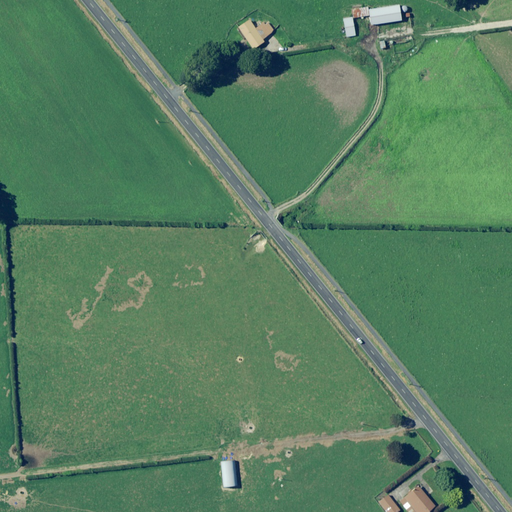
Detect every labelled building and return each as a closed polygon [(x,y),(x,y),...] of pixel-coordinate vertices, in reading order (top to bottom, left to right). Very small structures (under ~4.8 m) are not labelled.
[(401,21),(398,5),(368,10),(371,26),(401,21)] [(367,17),(365,8),(351,10),(353,19),(367,17)] [(355,36),(352,18),(343,20),(346,38),(355,36)] [(254,29),(249,21),(238,28),(253,50),(263,42),(262,40),(273,32),(267,23),(264,25),(263,23),(254,29)] [(378,410),(363,391),(345,405),(361,424),(378,410)] [(272,456),(271,449),(261,451),(262,458),(272,456)] [(236,486),(234,461),(221,462),(224,494),(236,493),(235,486),(236,486)] [(282,478),(279,467),(247,474),(249,485),(282,478)] [(428,511),(437,506),(420,485),(399,502),(407,511),(428,511)] [(398,511),(399,511),(387,495),(378,502),(385,511),(398,511)]
